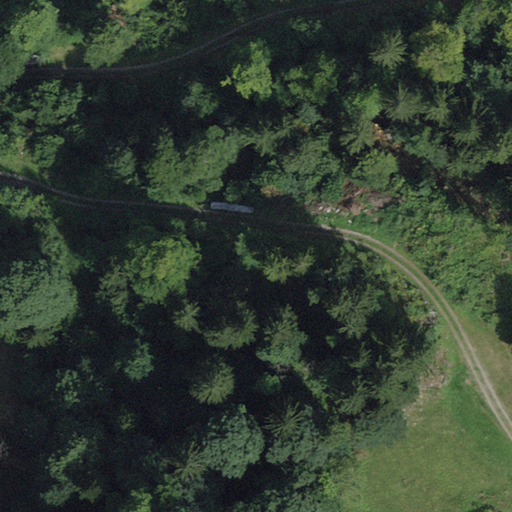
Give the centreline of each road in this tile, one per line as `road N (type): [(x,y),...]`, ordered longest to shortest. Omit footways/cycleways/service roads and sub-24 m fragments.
road 1 (track): [(0,170),(76,209),(378,242),(486,373),(511,421)]
road 2 (track): [(363,0),(288,11),(140,74),(82,60),(0,75)]
